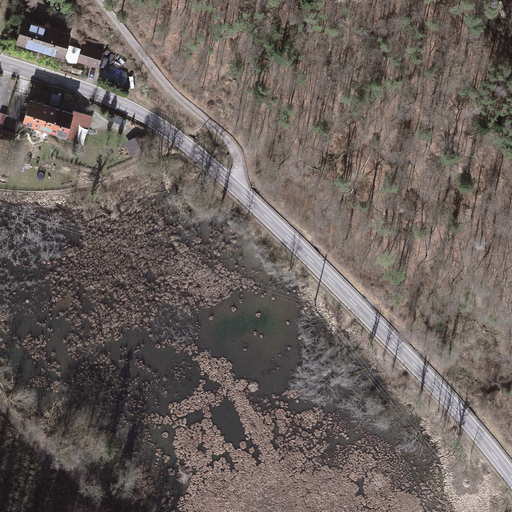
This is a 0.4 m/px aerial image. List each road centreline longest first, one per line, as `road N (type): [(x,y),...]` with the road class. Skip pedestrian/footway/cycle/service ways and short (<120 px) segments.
road 1 (secondary): [(0,61),(127,105),(193,149),(375,323),(511,477)]
road 2 (track): [(99,0),(169,87),(235,146),(234,184)]
road 3 (track): [(0,401),(16,427),(87,487),(101,511)]
